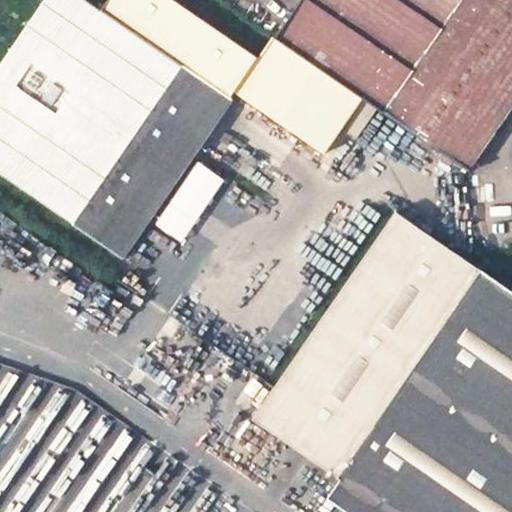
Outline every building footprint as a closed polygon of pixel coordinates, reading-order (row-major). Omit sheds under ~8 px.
[(0,171),(124,258),(233,98),(236,89),(259,56),(178,0),(111,0),(106,9),(99,7),(88,0),(48,0),(0,71),(0,171)] [(378,107),(383,110),(413,66),(443,23),(459,0),(301,0),(276,37),(378,107)] [(511,71),(511,10),(497,0),(459,0),(443,23),(511,71)] [(511,0),(497,0),(511,10),(511,0)] [(496,125),(511,102),(511,71),(443,23),(413,66),(496,125)] [(342,127),(357,137),(378,107),(276,37),(274,35),(259,56),(236,89),(325,151),(342,127)] [(383,110),(466,168),(496,125),(413,66),(383,110)] [(386,129),(390,122),(381,116),(376,123),(386,129)] [(480,267),(461,256),(396,210),(274,387),(253,418),(264,425),(337,475),(480,267)] [(511,511),(511,285),(482,265),(480,267),(337,475),(326,492),(355,511),(511,511)]
